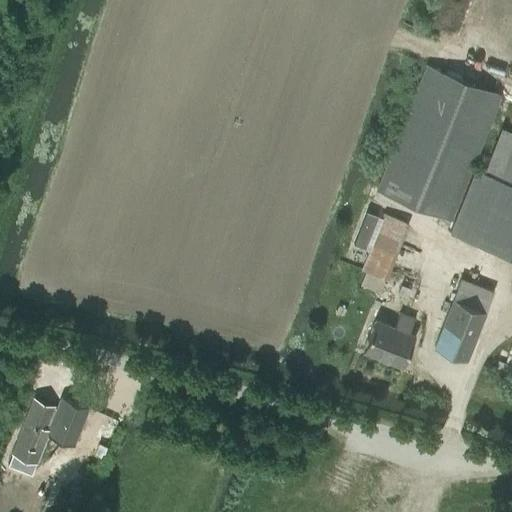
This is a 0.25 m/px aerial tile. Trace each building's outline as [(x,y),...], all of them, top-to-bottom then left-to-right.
[(451,218),(501,94),(426,64),(377,189),(451,218)] [(511,255),(511,129),(501,125),(482,173),(474,170),(449,230),(511,255)] [(377,215),(366,210),(353,243),(365,247),(377,215)] [(365,270),(360,284),(380,292),(385,278),(365,270)] [(466,359),(486,310),(494,290),(462,277),(434,346),(466,359)] [(402,364),(415,333),(409,331),(414,317),(399,311),(394,325),(375,317),(362,348),(402,364)] [(31,472),(35,462),(46,433),(73,444),(73,442),(88,406),(61,395),(57,407),(53,405),(54,403),(33,395),(10,452),(11,452),(7,463),(31,472)] [(89,465),(93,457),(86,454),(82,462),(89,465)] [(66,508),(73,492),(64,488),(57,504),(66,508)]
